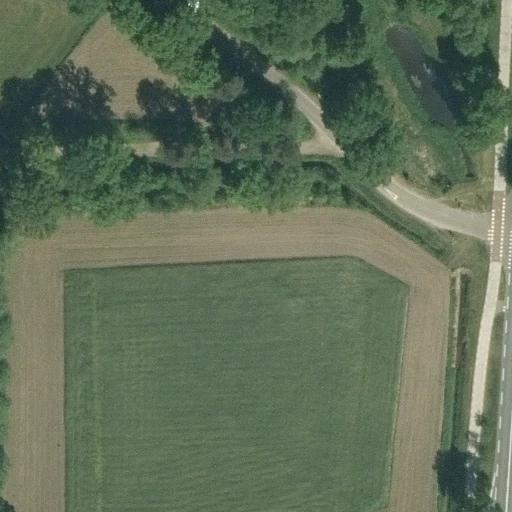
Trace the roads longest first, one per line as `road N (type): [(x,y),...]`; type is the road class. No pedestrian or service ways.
road 1 (unclassified): [(511,233),(417,211),(291,94),(169,0)]
road 2 (track): [(341,145),(0,154)]
